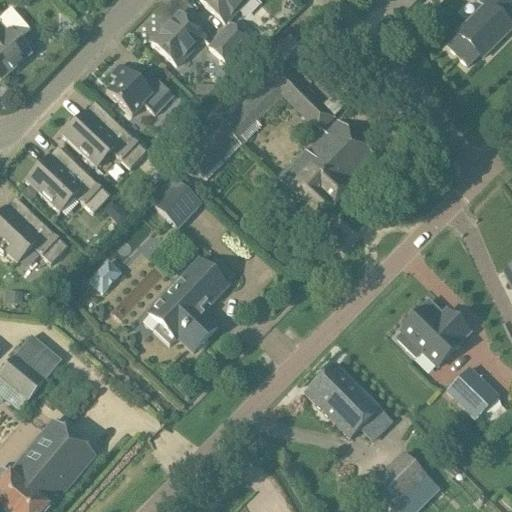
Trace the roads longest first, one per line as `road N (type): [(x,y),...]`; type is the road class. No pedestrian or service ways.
road 1 (unclassified): [(152,511),(479,175)]
road 2 (residential): [(479,175),(327,0)]
road 3 (residential): [(144,0),(26,127),(0,139)]
